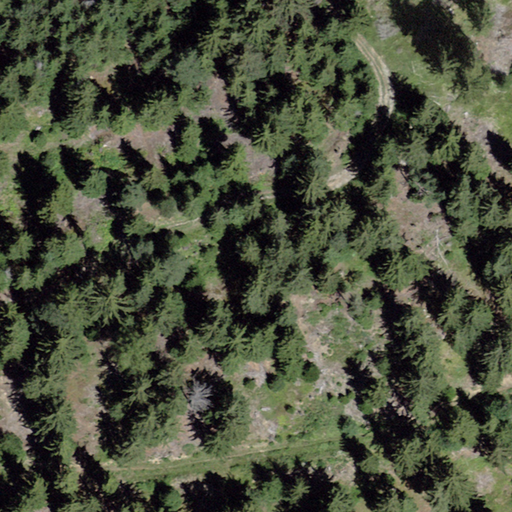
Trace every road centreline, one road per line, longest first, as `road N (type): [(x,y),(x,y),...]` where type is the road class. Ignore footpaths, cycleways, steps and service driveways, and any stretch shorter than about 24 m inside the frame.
road 1 (track): [(0,326),(231,213),(307,209),(386,140),(363,0)]
road 2 (track): [(0,474),(108,474),(269,458),(511,391)]
